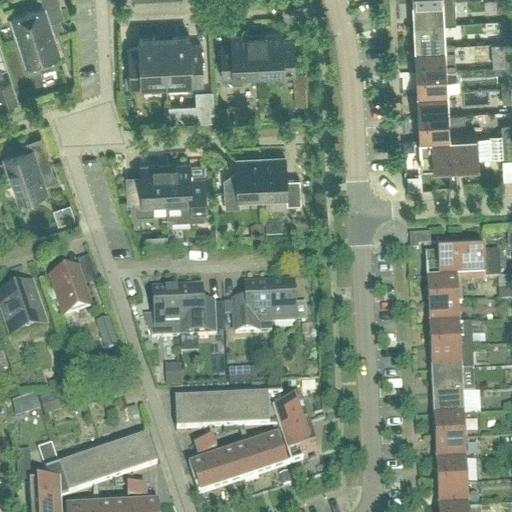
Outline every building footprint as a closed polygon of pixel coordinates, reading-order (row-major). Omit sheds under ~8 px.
[(452,0),(447,0),(411,2),(412,25),(443,23),(454,22),(452,0)] [(503,0),(494,0),(495,11),(504,10),(503,0)] [(11,17),(26,65),(35,62),(36,64),(40,66),(48,63),(50,59),(49,57),(58,54),(51,31),(51,30),(48,21),(63,16),(59,3),(43,8),(43,7),(11,17)] [(412,25),(413,47),(444,46),(444,45),(443,23),(412,25)] [(501,29),(502,43),(511,43),(510,28),(501,29)] [(281,30),(255,32),(257,72),(280,71),(280,74),(293,74),(292,39),(281,39),(281,30)] [(257,72),(255,32),(230,33),(230,42),(220,43),(221,77),(235,77),(234,74),(257,72)] [(164,36),(163,36),(166,83),(188,82),(188,85),(202,84),(200,44),(189,44),(188,35),(164,36)] [(166,83),(163,36),(162,36),(138,38),(138,47),(128,47),(130,88),(143,87),(143,84),(166,83)] [(511,43),(502,43),(503,55),(511,55),(511,43)] [(413,47),(415,70),(445,69),(455,69),(453,45),(444,45),(444,46),(413,47)] [(415,70),(416,93),(446,91),(445,69),(415,70)] [(499,75),(500,89),(509,88),(508,75),(499,75)] [(12,82),(0,85),(0,106),(18,101),(12,82)] [(509,88),(500,89),(501,102),(510,101),(509,88)] [(416,93),(417,116),(447,114),(446,91),(416,93)] [(192,115),(204,114),(202,98),(190,99),(192,115)] [(417,116),(418,138),(448,137),(448,136),(447,114),(417,116)] [(500,124),(500,134),(511,133),(511,126),(511,123),(500,124)] [(511,133),(500,134),(502,158),(511,157),(511,133)] [(477,135),(453,136),(455,167),(478,165),(477,135)] [(448,137),(418,138),(419,165),(420,165),(420,151),(430,150),(431,168),(455,167),(453,136),(448,136),(448,137)] [(3,157),(16,196),(45,187),(43,184),(55,180),(47,156),(36,160),(32,148),(3,157)] [(260,158),(262,197),(286,196),(286,204),(300,203),(298,179),(285,179),(284,157),(260,158)] [(238,198),(262,197),(260,158),(235,160),(236,178),(223,178),(224,206),(239,206),(238,198)] [(189,162),(164,163),(166,204),(166,220),(203,218),(202,190),(190,190),(189,162)] [(166,204),(164,163),(139,165),(141,201),(132,202),(135,215),(153,214),(152,205),(166,204)] [(483,251),(459,252),(461,283),(484,282),(483,251)] [(424,257),(425,284),(456,282),(456,283),(461,283),(459,252),(436,253),(436,271),(426,271),(425,257),(424,257)] [(48,281),(61,317),(89,308),(77,271),(48,281)] [(425,284),(426,306),(457,305),(457,306),(462,305),(461,283),(456,283),(456,282),(425,284)] [(293,284),(268,285),(270,326),(306,324),(305,310),(294,311),(293,284)] [(270,326),(268,285),(243,286),(244,303),(233,304),(234,336),(257,335),(256,327),(270,326)] [(0,299),(0,307),(10,337),(26,332),(27,336),(44,330),(29,287),(14,292),(15,295),(0,299)] [(201,288),(176,290),(178,331),(178,339),(191,338),(215,337),(213,315),(202,315),(201,288)] [(178,331),(176,290),(151,291),(153,318),(143,318),(150,340),(166,339),(178,339),(178,331)] [(426,306),(428,329),(458,328),(457,306),(457,305),(426,306)] [(428,329),(429,352),(459,350),(458,328),(428,329)] [(429,352),(430,375),(460,373),(459,350),(429,352)] [(96,370),(112,367),(109,352),(93,356),(96,370)] [(237,385),(236,368),(216,369),(217,387),(237,385)] [(430,375),(431,398),(461,396),(460,373),(430,375)] [(431,398),(432,420),(462,419),(461,396),(431,398)] [(275,427),(276,430),(278,436),(307,426),(300,404),(284,409),(281,400),(281,399),(266,400),(267,427),(275,427)] [(175,434),(276,430),(275,427),(267,427),(266,400),(174,404),(175,434)] [(432,420),(433,443),(464,442),(462,419),(432,420)] [(307,426),(278,436),(289,469),(302,465),(298,454),(315,448),(307,426)] [(146,440),(59,470),(67,496),(60,499),(60,502),(156,469),(146,440)] [(187,471),(197,500),(285,471),(276,442),(187,471)] [(433,443),(434,466),(465,464),(464,442),(433,443)] [(193,450),(197,462),(215,456),(211,444),(193,450)] [(28,486),(30,510),(60,508),(60,502),(60,499),(67,496),(59,470),(51,447),(38,452),(45,474),(45,475),(45,476),(45,485),(28,486)] [(434,466),(435,489),(466,487),(465,464),(434,466)] [(435,489),(436,511),(467,510),(466,487),(435,489)] [(125,491),(126,504),(145,503),(144,490),(125,491)]
